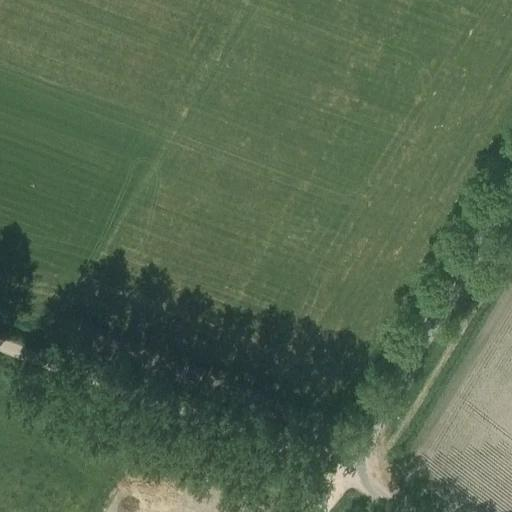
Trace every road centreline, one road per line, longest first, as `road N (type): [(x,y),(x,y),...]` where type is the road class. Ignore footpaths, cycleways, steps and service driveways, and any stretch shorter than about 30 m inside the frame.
road 1 (track): [(0,345),(343,472),(322,511)]
road 2 (unclassified): [(394,511),(343,472),(511,190)]
